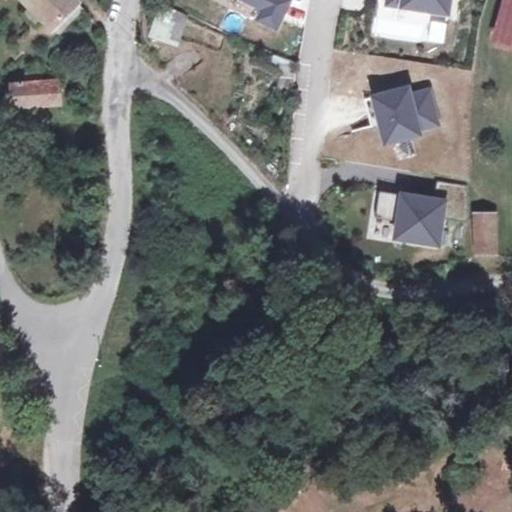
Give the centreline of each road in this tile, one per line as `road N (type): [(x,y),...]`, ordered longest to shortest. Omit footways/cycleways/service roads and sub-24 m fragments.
road 1 (unclassified): [(124,32),(146,68),(247,160),(331,258),(375,280),(511,268)]
road 2 (unclassified): [(63,334),(98,300),(122,220),(124,32)]
road 3 (unclassified): [(65,511),(63,334)]
